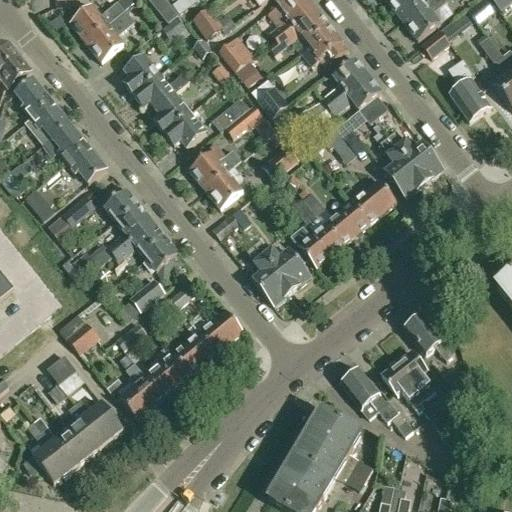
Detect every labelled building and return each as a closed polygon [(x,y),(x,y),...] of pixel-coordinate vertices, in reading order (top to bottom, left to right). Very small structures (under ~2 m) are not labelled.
[(289,0),(241,0),(242,0),(241,0),(269,0),(278,10),(280,12),(292,3),(289,0)] [(276,47),(318,14),(306,0),(289,0),(292,3),(280,12),(278,10),(268,18),(279,32),(270,39),(276,47)] [(418,0),(395,0),(388,6),(403,26),(425,9),(418,0)] [(435,0),(425,9),(403,26),(418,46),(440,28),(432,17),(446,6),(440,0),(435,0)] [(178,19),(165,2),(155,10),(161,17),(167,25),(169,27),(178,19)] [(187,14),(180,4),(173,10),(180,19),(187,14)] [(496,16),(486,4),(471,16),(481,28),(496,16)] [(114,9),(100,20),(92,11),(71,28),(87,48),(122,19),(114,9)] [(210,12),(193,23),(206,42),(223,31),(210,12)] [(308,48),(330,30),(318,14),(276,47),(269,52),(275,60),(301,40),(308,48)] [(123,18),(122,19),(87,48),(103,68),(124,50),(118,42),(132,30),(123,18)] [(163,35),(172,46),(188,34),(179,23),(163,35)] [(450,43),(460,36),(452,26),(442,33),(450,43)] [(331,31),(330,30),(308,48),(310,52),(302,58),(312,71),(324,62),(329,69),(349,54),(331,31)] [(451,48),(440,35),(422,50),(433,63),(451,48)] [(213,56),(203,43),(195,50),(204,62),(213,56)] [(511,113),(511,71),(504,61),(504,62),(489,43),(480,49),(494,67),(496,66),(506,78),(493,89),(511,113)] [(219,55),(236,77),(241,74),(247,69),(230,46),(219,55)] [(0,83),(1,80),(2,80),(11,91),(29,76),(7,49),(0,53),(0,83)] [(134,100),(160,79),(144,60),(125,75),(131,83),(124,88),(134,100)] [(328,113),(369,80),(356,64),(334,82),(341,90),(322,105),(328,113)] [(450,98),(470,126),(491,111),(472,84),(476,82),(464,64),(449,75),(460,91),(450,98)] [(241,74),(236,77),(244,88),(247,92),(262,81),(251,66),(247,69),(241,74)] [(230,81),(221,70),(212,76),(221,87),(230,81)] [(156,114),(175,98),(184,91),(190,87),(183,78),(168,89),(160,79),(134,100),(144,112),(151,107),(156,114)] [(360,115),(378,100),(382,97),(369,80),(328,113),(334,120),(353,106),(360,115)] [(31,124),(53,106),(49,101),(50,100),(43,91),(42,92),(34,83),(16,98),(25,110),(22,112),(31,124)] [(271,86),(253,99),(272,124),(290,110),(271,86)] [(165,138),(191,117),(175,98),(156,114),(161,120),(155,126),(165,138)] [(378,100),(360,115),(371,128),(388,114),(378,100)] [(223,136),(225,133),(250,114),(242,103),(214,125),(223,136)] [(65,118),(63,115),(58,109),(57,110),(53,106),(31,124),(26,129),(44,150),(53,143),(71,128),(64,119),(65,118)] [(250,114),(225,133),(233,143),(250,131),(252,134),(264,124),(254,111),(250,114)] [(306,113),(281,133),(289,144),(315,124),(306,113)] [(191,117),(165,138),(175,150),(181,145),(187,152),(207,137),(191,117)] [(336,133),(357,160),(367,152),(352,135),(356,132),(349,123),(336,133)] [(68,168),(89,150),(85,146),(87,144),(80,136),(78,137),(71,128),(53,143),(62,154),(59,157),(68,168)] [(347,168),(357,160),(336,133),(323,144),(330,153),(333,151),(347,168)] [(389,142),(426,190),(444,175),(423,148),(413,155),(406,146),(405,147),(396,136),(389,142)] [(282,146),(276,139),(268,144),(274,152),(282,146)] [(407,204),(426,190),(389,142),(381,149),(389,159),(388,160),(395,170),(386,177),(407,204)] [(89,150),(68,168),(74,176),(77,174),(89,188),(107,173),(100,164),(101,162),(94,154),(93,155),(89,150)] [(288,150),(262,171),(273,184),(299,162),(288,150)] [(233,156),(226,161),(217,151),(210,156),(212,158),(190,175),(206,195),(234,172),(242,166),(233,156)] [(21,166),(11,175),(25,192),(35,183),(21,166)] [(243,197),(236,188),(243,182),(234,172),(206,195),(221,215),(243,197)] [(353,208),(370,229),(397,207),(380,186),(360,202),(353,193),(345,199),(353,208)] [(118,229),(141,211),(128,195),(125,197),(119,190),(99,205),(105,213),(118,229)] [(45,205),(36,195),(25,203),(34,214),(45,205)] [(353,208),(333,224),(312,198),(305,204),(319,221),(326,230),(343,251),(370,229),(353,208)] [(87,201),(63,220),(73,231),(96,212),(87,201)] [(113,260),(154,227),(141,211),(118,229),(125,238),(107,252),(113,260)] [(239,213),(232,219),(239,229),(244,235),(252,228),(239,213)] [(232,219),(213,235),(220,244),(239,229),(232,219)] [(63,220),(49,231),(59,243),(73,231),(63,220)] [(319,221),(310,228),(317,237),(311,243),(303,234),(292,243),(316,273),(343,251),(326,230),(319,221)] [(144,261),(166,242),(154,227),(113,260),(119,267),(137,252),(144,261)] [(166,242),(144,261),(157,277),(158,277),(163,284),(183,268),(177,261),(180,259),(166,242)] [(255,251),(293,297),(311,283),(289,256),(280,263),(273,254),(272,255),(263,244),(255,251)] [(105,250),(91,262),(99,271),(113,260),(107,252),(105,250)] [(275,312),(293,297),(255,251),(248,257),(256,267),(255,268),(262,278),(253,285),(275,312)] [(76,268),(86,281),(98,271),(88,258),(76,268)] [(511,310),(511,279),(497,292),(511,310)] [(7,283),(0,288),(0,305),(15,294),(7,283)] [(171,302),(178,311),(201,295),(193,285),(171,302)] [(154,286),(119,314),(129,327),(164,299),(154,286)] [(163,314),(178,332),(188,325),(173,306),(163,314)] [(200,338),(217,359),(244,337),(227,316),(209,331),(199,319),(190,327),(200,338)] [(80,317),(62,332),(84,359),(102,344),(80,317)] [(446,366),(455,359),(423,320),(405,335),(426,360),(435,352),(446,366)] [(139,327),(118,343),(127,354),(147,337),(139,327)] [(191,381),(217,359),(200,338),(174,360),(191,381)] [(397,368),(425,404),(436,396),(423,379),(428,376),(412,356),(397,368)] [(164,403),(147,382),(128,359),(120,365),(128,374),(126,375),(132,382),(130,384),(136,391),(120,404),(138,425),(164,403)] [(164,403),(191,381),(174,360),(147,382),(164,403)] [(431,411),(425,404),(397,368),(382,380),(398,400),(402,396),(419,417),(423,415),(429,423),(436,418),(431,411)] [(381,397),(379,399),(360,375),(342,389),(369,423),(379,415),(388,427),(399,419),(381,397)] [(3,383),(0,385),(0,398),(9,391),(3,383)] [(48,397),(58,409),(68,401),(58,389),(50,396),(48,397)] [(431,411),(436,418),(455,403),(450,396),(441,402),(431,411)] [(76,410),(106,449),(124,435),(102,407),(91,416),(82,405),(76,410)] [(481,461),(473,427),(458,408),(433,428),(468,472),(481,461)] [(89,462),(106,449),(76,410),(69,415),(78,426),(67,434),(89,462)] [(336,485),(362,440),(322,417),(296,461),(336,485)] [(57,442),(48,431),(43,425),(37,430),(72,475),(89,462),(67,434),(57,442)] [(406,442),(414,436),(406,427),(399,433),(406,442)] [(72,475),(37,430),(35,428),(29,434),(44,453),(26,467),(25,472),(30,478),(35,479),(42,473),(55,489),(72,475)] [(373,473),(351,460),(335,485),(351,494),(358,499),(368,482),(373,473)] [(280,511),(319,511),(336,485),(296,461),(269,505),(280,511)] [(401,504),(403,496),(404,494),(394,492),(391,507),(396,508),(397,503),(401,504)] [(409,511),(411,505),(404,504),(406,496),(403,496),(401,504),(397,503),(396,508),(391,507),(391,509),(390,511),(409,511)] [(448,511),(451,504),(441,502),(439,511),(448,511)]
